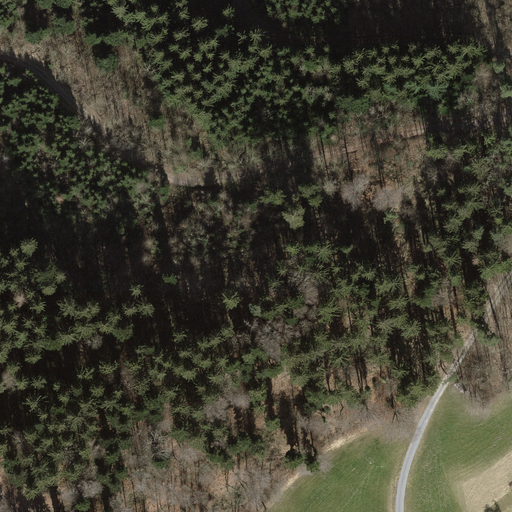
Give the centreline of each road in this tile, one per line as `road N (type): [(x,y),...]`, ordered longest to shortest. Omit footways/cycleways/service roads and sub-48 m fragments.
road 1 (track): [(0,56),(46,80),(161,179),(225,177),(405,135)]
road 2 (track): [(511,63),(453,43),(306,45),(276,35),(240,0)]
road 3 (track): [(511,276),(437,394),(402,475),(398,511)]
